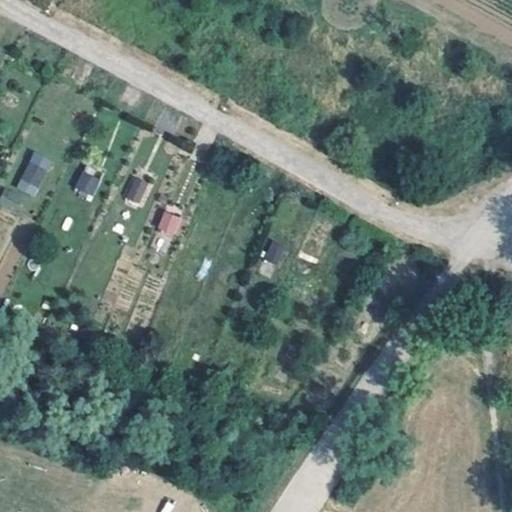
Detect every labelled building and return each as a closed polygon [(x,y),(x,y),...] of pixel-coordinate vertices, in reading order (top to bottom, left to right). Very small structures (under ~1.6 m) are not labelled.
[(15,188),(35,198),(54,162),(34,151),(15,188)] [(92,198),(101,176),(82,168),(74,190),(92,198)] [(123,198),(140,205),(150,184),(133,176),(123,198)] [(331,243),(338,214),(296,204),(294,212),(277,208),(274,219),(304,226),(298,249),(270,243),(263,270),(343,289),(353,248),(331,243)] [(175,236),(182,217),(164,209),(156,229),(175,236)]
